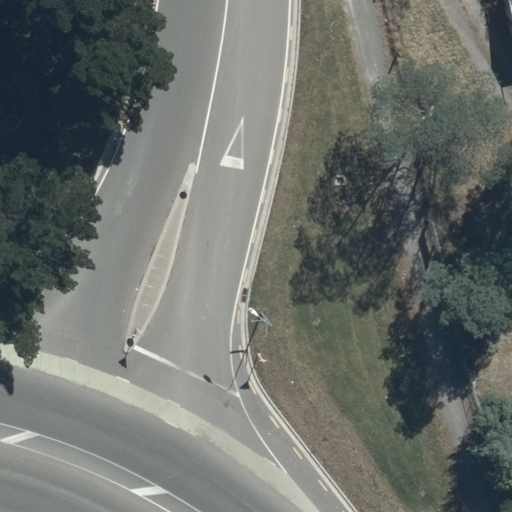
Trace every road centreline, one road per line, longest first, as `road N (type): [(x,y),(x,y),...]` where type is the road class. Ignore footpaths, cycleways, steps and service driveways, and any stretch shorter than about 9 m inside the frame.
road 1 (unclassified): [(100,452),(200,133),(223,0)]
road 2 (unclassified): [(204,511),(100,452)]
